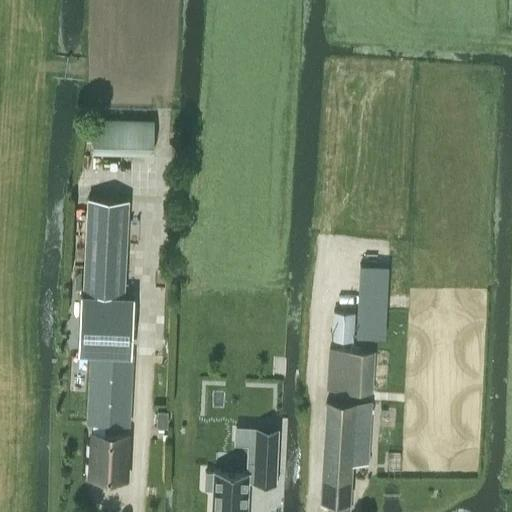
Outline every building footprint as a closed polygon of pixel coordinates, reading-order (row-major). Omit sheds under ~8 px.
[(154,117),(92,116),(91,151),(154,152),(154,117)] [(89,199),(82,348),(129,350),(132,291),(121,291),(126,201),(89,199)] [(360,266),(357,332),(383,333),(386,268),(360,266)] [(332,308),(330,337),(353,338),(355,310),(332,308)] [(385,391),(387,350),(329,347),(327,387),(385,391)] [(128,423),(131,353),(91,351),(88,421),(128,423)] [(367,461),(370,400),(362,400),(362,399),(357,399),(357,400),(326,398),(320,498),(328,498),(327,511),(333,511),(347,511),(351,460),(367,461)] [(166,425),(167,407),(156,407),(155,424),(166,425)] [(278,427),(255,426),(253,480),(275,481),(278,427)] [(126,460),(128,433),(91,431),(88,475),(120,477),(121,460),(126,460)] [(247,511),(248,480),(249,470),(246,470),(212,468),(212,471),(204,470),(204,479),(204,483),(204,487),(211,487),(210,511),(247,511)]
